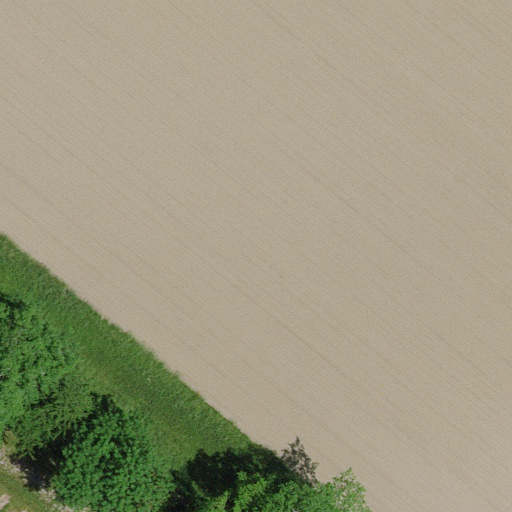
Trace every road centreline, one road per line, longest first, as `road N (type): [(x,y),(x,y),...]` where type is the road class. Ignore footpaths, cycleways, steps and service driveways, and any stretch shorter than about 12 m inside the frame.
road 1 (track): [(0,302),(253,511)]
road 2 (track): [(109,511),(0,424)]
